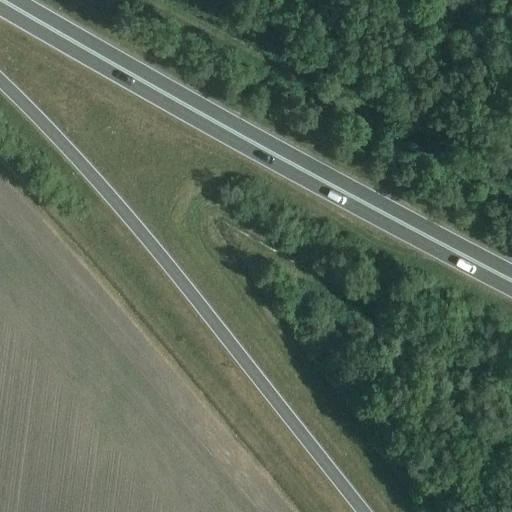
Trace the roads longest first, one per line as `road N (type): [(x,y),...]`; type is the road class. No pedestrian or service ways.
road 1 (trunk): [(511,282),(1,0)]
road 2 (trunk): [(0,83),(120,213),(362,511)]
